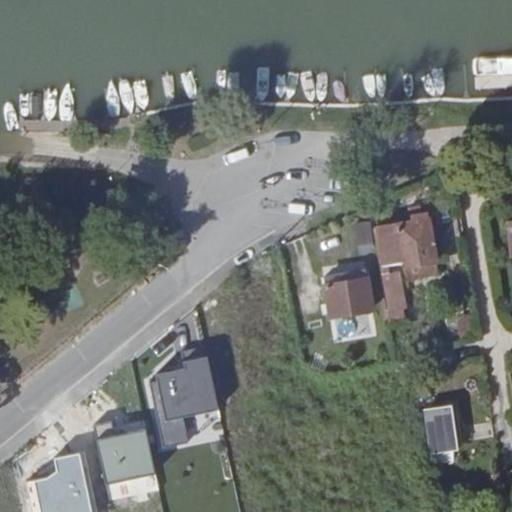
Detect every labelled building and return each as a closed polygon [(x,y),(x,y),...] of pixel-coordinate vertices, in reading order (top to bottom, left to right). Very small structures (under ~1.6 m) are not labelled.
[(404,264),(435,259),(432,238),(438,237),(435,216),(428,217),(428,212),(418,214),(418,218),(378,226),(384,263),(403,260),(404,264)] [(358,245),(374,243),(371,221),(355,224),(358,245)] [(437,272),(435,259),(404,264),(406,277),(437,272)] [(366,269),(344,273),(345,280),(326,283),(331,315),(335,314),(336,319),(344,318),(343,313),(358,310),(367,309),(372,308),(366,269)] [(345,280),(344,273),(324,276),(326,283),(345,280)] [(385,278),(390,309),(400,308),(404,307),(399,276),(385,278)] [(387,307),(384,289),(376,292),(379,309),(387,307)] [(390,309),(388,310),(390,317),(401,315),(400,308),(390,309)] [(470,317),(457,319),(460,336),(473,334),(470,317)] [(187,369),(158,374),(159,381),(150,382),(162,448),(191,443),(186,417),(221,411),(210,353),(185,358),(187,369)] [(451,426),(449,414),(448,406),(425,410),(430,450),(459,445),(457,426),(451,426)] [(455,413),(449,414),(451,426),(457,426),(455,413)] [(145,421),(96,431),(108,487),(156,477),(145,421)] [(49,476),(26,481),(31,511),(94,511),(83,450),(54,456),(56,471),(49,476)]
